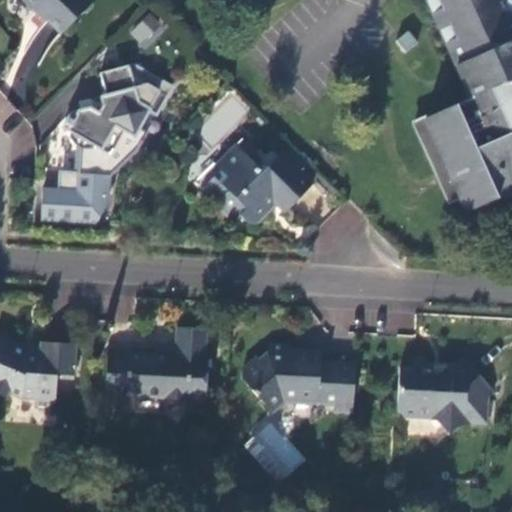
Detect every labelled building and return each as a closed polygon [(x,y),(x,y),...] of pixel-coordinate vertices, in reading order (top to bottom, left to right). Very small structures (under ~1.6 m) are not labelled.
[(28,0),(28,6),(35,14),(44,14),(67,35),(83,21),(83,15),(88,14),(98,4),(93,0),(28,0)] [(511,193),(511,2),(511,0),(430,0),(472,99),(416,124),(449,202),(458,198),(465,214),(511,193)] [(144,47),(163,25),(147,12),(128,34),(144,47)] [(403,53),(418,44),(410,30),(394,39),(403,53)] [(159,118),(175,90),(136,67),(130,69),(130,68),(101,75),(106,97),(102,100),(104,108),(100,115),(92,110),(73,116),(65,132),(71,135),(72,141),(76,147),(81,151),(87,153),(91,152),(96,151),(99,149),(113,157),(126,133),(137,139),(152,114),(159,118)] [(0,123),(10,134),(26,118),(0,91),(0,123)] [(246,142),(241,148),(259,166),(259,155),(246,142)] [(261,227),(275,215),(269,210),(277,203),(282,208),(289,214),(318,187),(286,156),(271,170),(262,170),(259,166),(241,148),(221,168),(225,172),(207,192),(239,226),(245,220),(253,227),(257,223),(261,227)] [(57,187),(42,186),(39,219),(105,225),(109,174),(59,169),(57,187)] [(269,210),(275,215),(282,208),(277,203),(269,210)] [(177,352),(206,354),(206,329),(178,328),(177,352)] [(0,338),(0,394),(9,399),(12,392),(22,396),(34,397),(33,407),(54,409),(57,375),(77,377),(79,345),(44,343),(44,347),(41,347),(40,354),(30,354),(30,350),(0,338)] [(319,403),(336,404),(354,405),(355,391),(358,366),(324,363),(324,357),(317,356),(311,360),(302,360),(298,356),(290,355),(290,346),(270,345),(271,353),(262,360),(260,358),(245,370),(245,379),(274,413),(287,400),(288,395),(319,399),(319,403)] [(209,354),(206,354),(177,352),(168,352),(168,358),(157,357),(130,354),(130,352),(110,351),(106,399),(128,400),(128,394),(207,399),(209,354)] [(416,368),(401,368),(400,392),(393,391),(392,403),(399,403),(399,410),(406,418),(436,419),(450,435),(464,423),(482,425),(484,402),(495,392),(467,360),(450,375),(435,374),(435,365),(417,364),(416,368)] [(354,405),(336,404),(337,412),(353,413),(354,405)] [(269,420),(242,445),(278,484),(305,460),(269,420)]
